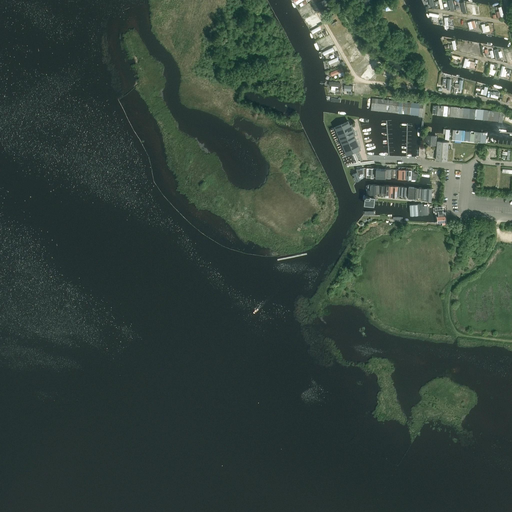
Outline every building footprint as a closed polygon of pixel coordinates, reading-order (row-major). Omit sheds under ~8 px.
[(312,10),(309,3),(301,7),(304,13),(312,10)] [(316,13),(306,19),(308,22),(318,16),(316,13)] [(397,19),(389,22),(391,28),(399,25),(397,19)] [(489,24),(486,25),(485,23),(481,24),(483,32),(490,30),(489,24)] [(496,25),(497,34),(505,34),(504,30),(501,30),(501,24),(496,25)] [(337,38),(348,32),(346,28),(335,35),(337,38)] [(355,43),(346,49),(350,56),(354,53),(352,49),(357,46),(355,43)] [(468,43),(465,44),(466,47),(461,48),(461,51),(470,50),(468,43)] [(333,47),(323,52),(324,55),(335,50),(333,47)] [(363,56),(354,62),(357,67),(367,62),(363,56)] [(477,68),(484,70),(485,62),(479,60),(477,68)] [(342,68),(331,72),(333,76),(339,73),(340,77),(345,75),(342,68)] [(456,84),(455,88),(459,88),(459,89),(462,90),(464,81),(460,80),(459,84),(456,84)] [(350,121),(336,127),(342,142),(347,154),(359,149),(361,149),(358,142),(357,140),(357,139),(355,137),(355,136),(354,133),(355,132),(355,131),(354,128),(352,124),(351,124),(350,123),(350,122),(350,121)] [(475,132),(474,142),(486,143),(487,133),(475,132)] [(428,135),(427,145),(435,145),(436,136),(428,135)] [(438,141),(436,160),(447,161),(449,142),(438,141)] [(360,177),(365,177),(365,168),(364,168),(357,169),(360,177)] [(380,194),(389,195),(389,186),(380,186),(379,194),(380,194)] [(367,196),(366,205),(375,205),(375,202),(376,197),(368,196),(367,196)] [(435,207),(435,210),(436,213),(437,213),(437,216),(446,215),(446,212),(444,212),(444,208),(440,208),(440,206),(435,207)] [(443,225),(446,224),(446,222),(447,222),(446,215),(437,216),(438,224),(443,224),(443,225)]
